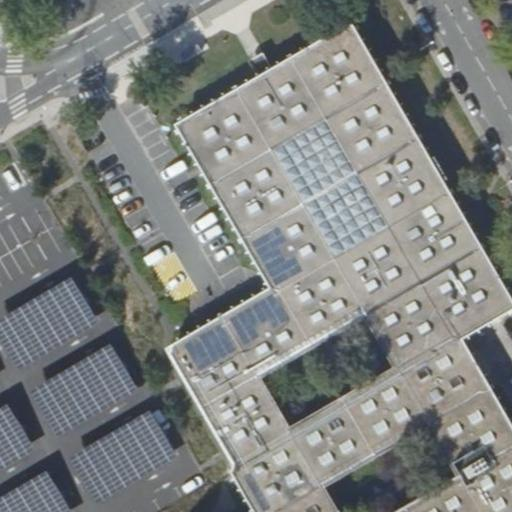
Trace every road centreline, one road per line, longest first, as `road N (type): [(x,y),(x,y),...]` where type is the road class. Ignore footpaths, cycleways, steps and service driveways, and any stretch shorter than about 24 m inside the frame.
road 1 (unclassified): [(173,0),(70,59),(0,87)]
road 2 (unclassified): [(443,0),(511,117)]
